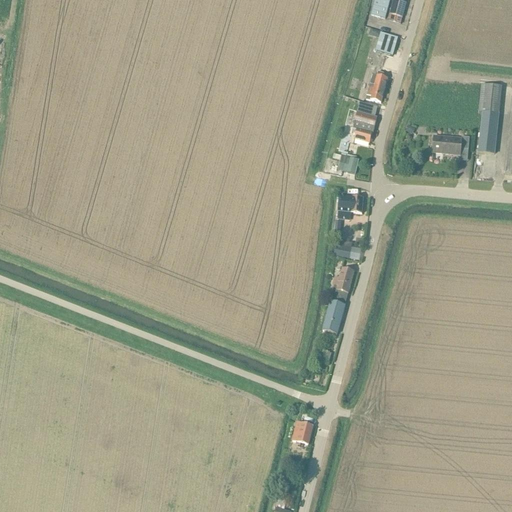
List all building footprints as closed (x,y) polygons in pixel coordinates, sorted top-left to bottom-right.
[(383,0),(375,0),(371,16),(385,20),(390,2),(383,0)] [(389,16),(388,22),(400,25),(402,19),(406,5),(402,3),(403,0),(398,0),(398,2),(393,1),(391,8),(389,16)] [(380,40),(376,53),(392,57),(397,40),(397,39),(381,35),(380,40)] [(369,86),(365,101),(380,105),(387,80),(383,79),(384,74),(378,73),(377,77),(372,76),(370,86),(369,86)] [(481,86),(478,113),(482,114),(478,154),(494,156),(498,115),(500,97),(502,88),(481,86)] [(372,135),(376,119),(356,115),(352,131),(356,132),(354,141),(369,145),(372,135)] [(461,141),(434,139),(433,155),(460,157),(461,150),(468,151),(469,139),(461,138),(461,141)] [(355,176),(358,161),(358,160),(346,158),(347,156),(342,155),(341,157),(340,162),(337,171),(347,174),(355,176)] [(338,213),(337,221),(349,222),(350,214),(362,216),(363,200),(353,199),(353,192),(347,191),(347,198),(344,198),(339,198),(338,213)] [(347,260),(349,249),(336,247),(334,258),(347,260)] [(348,295),(354,273),(341,270),(339,280),(334,279),(332,287),(336,288),(335,292),(348,295)] [(337,336),(345,308),(330,304),(322,332),(337,336)] [(328,368),(331,355),(317,351),(314,363),(328,368)] [(308,447),(313,428),(297,424),(292,443),(308,447)] [(290,487),(292,479),(283,477),(281,484),(290,487)] [(284,511),(286,503),(277,502),(274,511),(284,511)]
